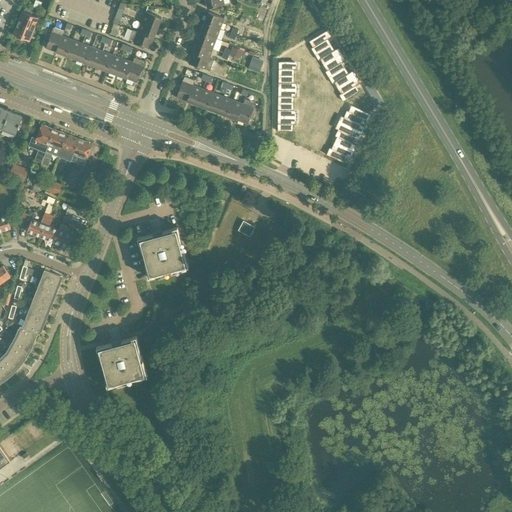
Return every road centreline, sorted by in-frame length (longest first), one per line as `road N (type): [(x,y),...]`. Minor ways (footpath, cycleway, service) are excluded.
road 1 (tertiary): [(511,339),(481,306),(367,227),(236,160)]
road 2 (primary): [(476,188),(363,0)]
road 3 (tertiary): [(170,511),(147,465),(93,416),(73,379)]
road 4 (tertiary): [(85,276),(141,130)]
road 5 (tertiary): [(145,118),(0,62)]
road 6 (tertiary): [(0,74),(141,130)]
road 7 (residential): [(145,118),(184,0)]
